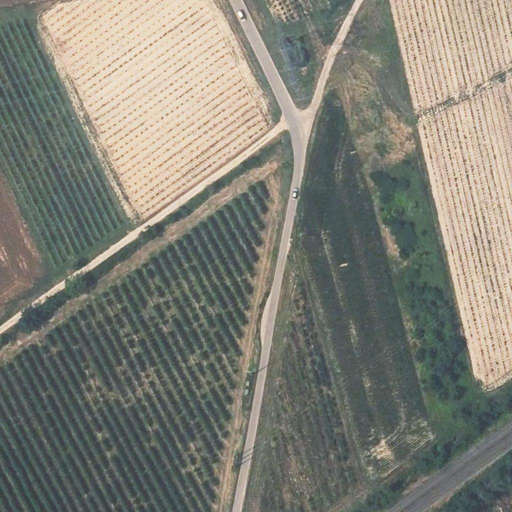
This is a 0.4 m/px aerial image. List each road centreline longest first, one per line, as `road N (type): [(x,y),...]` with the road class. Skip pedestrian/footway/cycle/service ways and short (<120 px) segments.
road 1 (unclassified): [(235,0),(301,149),(236,511)]
road 2 (track): [(0,330),(292,119)]
road 3 (track): [(359,0),(316,104),(292,119)]
